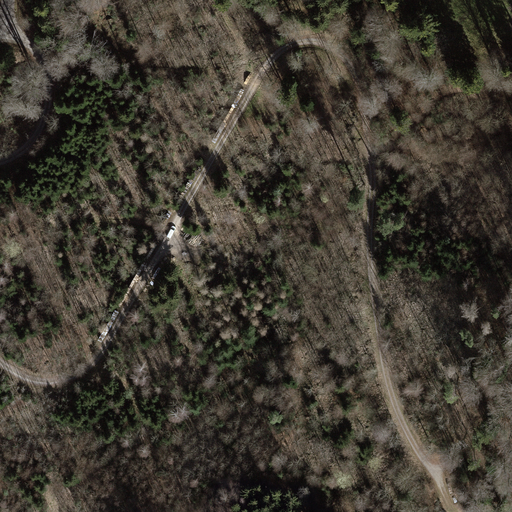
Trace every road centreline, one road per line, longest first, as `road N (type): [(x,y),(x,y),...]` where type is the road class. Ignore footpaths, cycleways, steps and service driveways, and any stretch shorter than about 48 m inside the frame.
road 1 (track): [(0,360),(45,385),(89,368),(281,51),(319,44),(344,59),(372,153),(369,259),(378,358),(443,506)]
road 2 (track): [(9,24),(35,48),(50,78),(46,117),(26,149),(0,158)]
road 3 (track): [(372,153),(417,123),(475,101),(511,107)]
